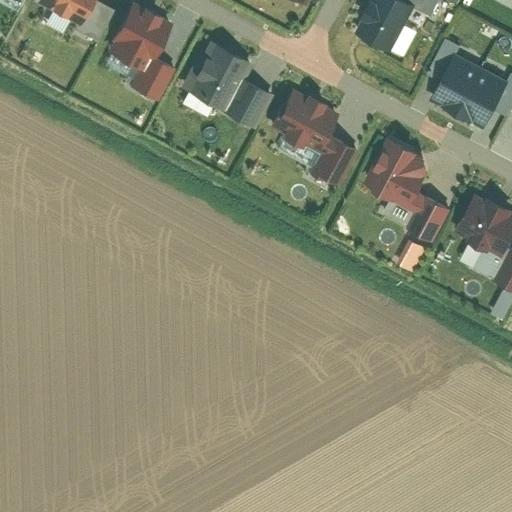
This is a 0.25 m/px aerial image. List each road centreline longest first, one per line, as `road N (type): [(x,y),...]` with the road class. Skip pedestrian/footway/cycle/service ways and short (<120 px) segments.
road 1 (track): [(0,91),(511,370)]
road 2 (residential): [(300,61),(511,172)]
road 3 (residential): [(189,0),(300,61)]
